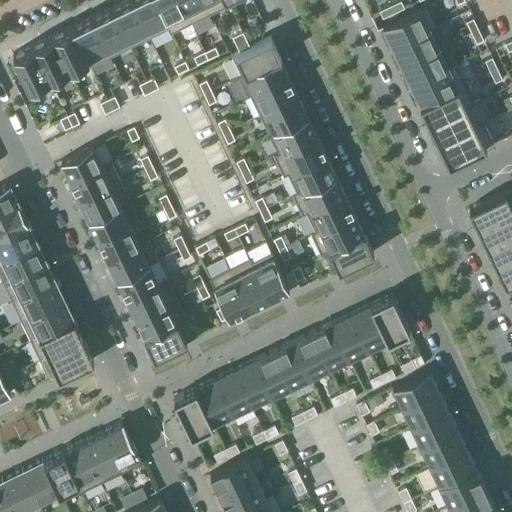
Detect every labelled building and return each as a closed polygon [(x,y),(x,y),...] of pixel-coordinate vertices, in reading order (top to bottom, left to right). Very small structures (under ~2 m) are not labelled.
[(131,0),(123,0),(111,6),(129,45),(149,36),(131,0)] [(155,0),(131,0),(149,36),(167,27),(168,27),(155,0)] [(179,0),(155,0),(168,27),(167,27),(169,31),(170,31),(190,22),(179,0)] [(203,0),(179,0),(190,22),(209,12),(203,0)] [(203,0),(209,12),(230,2),(228,0),(203,0)] [(400,0),(399,0),(389,5),(393,12),(404,7),(400,0)] [(387,22),(382,25),(382,26),(392,45),(436,24),(427,5),(427,3),(425,4),(396,18),(387,22)] [(393,12),(389,5),(378,10),(382,17),(393,12)] [(111,6),(91,15),(110,54),(129,45),(111,6)] [(91,15),(72,25),(90,64),(110,54),(91,15)] [(465,21),(470,31),(478,28),(473,17),(465,21)] [(436,24),(392,45),(401,65),(446,43),(444,40),(436,24)] [(72,25),(52,34),(68,68),(67,68),(70,73),(71,73),(90,64),(72,25)] [(478,28),(471,32),(476,43),(483,39),(478,28)] [(242,31),(232,36),(235,43),(246,38),(242,31)] [(52,34),(33,43),(49,77),(50,76),(67,68),(68,68),(52,34)] [(239,50),(231,54),(241,75),(245,73),(245,72),(279,56),(270,36),(249,45),(239,50)] [(246,38),(235,43),(239,50),(249,45),(246,38)] [(29,45),(12,53),(14,56),(16,61),(23,75),(31,92),(51,82),(52,82),(50,76),(49,77),(33,43),(29,45)] [(446,43),(401,65),(410,84),(455,63),(446,43)] [(214,46),(204,51),(207,58),(218,53),(214,46)] [(204,51),(193,56),(197,63),(207,58),(204,51)] [(254,91),(254,92),(288,75),(279,56),(245,72),(245,73),(254,91)] [(484,60),(489,70),(496,67),(491,56),(484,60)] [(185,60),(174,65),(177,72),(188,67),(185,60)] [(455,63),(410,84),(419,103),(464,81),(455,63)] [(496,67),(489,71),(494,82),(502,78),(496,67)] [(254,91),(249,93),(250,94),(259,113),(298,95),(288,75),(254,92),(254,91)] [(153,76),(146,79),(151,90),(158,86),(153,76)] [(206,78),(198,82),(203,92),(211,88),(206,78)] [(146,79),(139,83),(144,93),(151,90),(146,79)] [(464,81),(419,103),(429,123),(466,105),(467,106),(474,103),(464,81)] [(211,88),(203,92),(208,103),(216,99),(211,88)] [(114,95),(107,98),(112,109),(119,105),(114,95)] [(298,95),(259,113),(261,118),(268,132),(268,133),(307,114),(298,95)] [(107,98),(100,102),(105,112),(112,109),(107,98)] [(429,123),(438,143),(476,125),(475,124),(467,106),(466,105),(429,123)] [(74,111),(67,114),(72,125),(79,121),(74,111)] [(67,114),(59,118),(64,128),(72,125),(67,114)] [(307,114),(268,133),(270,136),(273,143),(276,150),(278,152),(316,134),(307,114)] [(224,117),(217,121),(222,131),(229,127),(224,117)] [(476,125),(438,143),(448,163),(493,142),(492,141),(482,121),(482,120),(475,124),(476,125)] [(134,126),(126,129),(131,140),(139,136),(134,126)] [(229,127),(222,131),(227,142),(234,138),(229,127)] [(276,150),(272,152),(273,154),(273,155),(274,156),(280,168),(283,174),(283,175),(287,173),(287,172),(326,153),(316,134),(278,152),(276,150)] [(87,147),(60,159),(62,163),(70,179),(102,164),(92,144),(87,147)] [(326,153),(287,172),(287,173),(289,177),(290,179),(291,181),(296,191),(335,173),(326,153)] [(140,157),(145,167),(152,164),(147,154),(140,157)] [(243,156),(236,160),(240,170),(248,166),(243,156)] [(102,164),(70,179),(79,199),(120,179),(111,160),(110,159),(102,164)] [(152,164),(145,167),(150,178),(157,174),(152,164)] [(248,166),(240,170),(246,181),(253,177),(248,166)] [(296,191),(291,193),(292,195),(301,213),(302,214),(306,212),(306,211),(345,192),(335,173),(296,191)] [(120,179),(79,199),(88,218),(129,199),(120,180),(120,179)] [(0,210),(18,202),(9,182),(0,185),(0,210)] [(511,194),(509,187),(468,207),(478,226),(511,209),(511,194)] [(345,192),(306,211),(306,212),(315,230),(354,212),(345,192)] [(159,196),(164,206),(171,203),(166,193),(159,196)] [(262,195),(254,199),(259,209),(266,205),(262,195)] [(129,199),(88,218),(97,238),(134,220),(135,222),(139,220),(139,219),(129,199)] [(0,210),(0,234),(28,221),(18,202),(0,210)] [(171,203),(164,206),(169,217),(176,213),(171,203)] [(266,205),(259,209),(264,219),(272,216),(266,205)] [(511,209),(478,226),(487,244),(511,232),(511,209)] [(315,230),(310,232),(311,233),(319,251),(320,253),(324,251),(324,250),(363,231),(354,212),(315,230)] [(134,220),(97,238),(107,257),(143,240),(137,227),(135,223),(135,222),(134,220)] [(0,234),(0,258),(37,241),(28,221),(0,234)] [(244,221),(234,226),(238,233),(248,229),(244,221)] [(234,226),(223,231),(227,239),(238,233),(234,226)] [(363,231),(324,250),(324,251),(333,269),(334,270),(368,254),(373,252),(371,247),(363,231)] [(511,232),(487,244),(495,263),(511,254),(511,232)] [(173,237),(178,248),(185,244),(180,234),(173,237)] [(273,237),(278,248),(285,244),(280,234),(273,237)] [(143,240),(107,257),(116,277),(148,261),(149,263),(157,259),(158,259),(157,258),(148,238),(147,237),(143,240)] [(206,240),(195,245),(199,252),(209,247),(206,240)] [(0,258),(0,276),(2,280),(46,259),(37,241),(0,258)] [(185,244),(178,248),(183,258),(190,255),(185,244)] [(285,244),(278,248),(283,259),(290,255),(285,244)] [(243,246),(224,255),(229,266),(248,307),(251,305),(257,302),(268,297),(250,261),(251,261),(249,256),(248,257),(243,246)] [(251,261),(250,261),(268,297),(276,293),(288,288),(281,273),(273,256),(271,251),(270,252),(263,255),(251,261)] [(511,254),(495,263),(504,281),(511,277),(511,254)] [(2,280),(11,299),(54,278),(46,259),(2,280)] [(148,261),(116,277),(125,296),(158,281),(157,281),(166,276),(158,259),(157,259),(149,263),(148,261)] [(299,265),(291,269),(295,275),(296,279),(297,279),(304,276),(299,265)] [(229,266),(209,276),(223,306),(228,316),(229,316),(232,315),(240,311),(246,308),(248,307),(229,266)] [(287,270),(281,273),(288,288),(292,286),(297,284),(298,283),(297,279),(296,279),(295,275),(291,269),(289,270),(287,270)] [(192,276),(197,287),(204,283),(199,273),(192,276)] [(158,281),(125,296),(134,316),(176,296),(166,277),(166,276),(157,281),(158,281)] [(11,299),(20,319),(64,298),(54,278),(11,299)] [(204,283),(197,287),(202,297),(209,294),(204,283)] [(392,291),(370,302),(387,338),(409,328),(392,291)] [(176,296),(134,316),(144,335),(185,316),(176,297),(176,296)] [(20,319),(30,339),(74,318),(64,298),(20,319)] [(370,302),(350,311),(368,347),(387,338),(370,302)] [(223,306),(216,309),(221,320),(228,316),(223,306)] [(350,311),(331,320),(348,357),(368,347),(350,311)] [(185,316),(144,335),(154,356),(175,346),(195,337),(194,335),(187,320),(185,316)] [(30,339),(39,358),(83,337),(74,318),(30,339)] [(331,320),(311,330),(329,366),(348,357),(331,320)] [(311,330),(292,339),(309,375),(329,366),(311,330)] [(83,337),(39,358),(49,380),(93,359),(83,337)] [(292,339),(272,348),(290,385),(309,375),(292,339)] [(272,348),(253,358),(270,394),(290,385),(272,348)] [(253,358),(233,367),(251,403),(270,394),(253,358)] [(399,364),(403,372),(414,366),(411,358),(399,364)] [(3,364),(8,373),(17,369),(13,360),(3,364)] [(233,367),(214,376),(231,412),(251,403),(233,367)] [(391,368),(380,373),(384,381),(395,376),(391,368)] [(397,396),(401,406),(438,388),(436,384),(434,380),(428,368),(392,386),(397,396)] [(17,369),(8,373),(12,382),(21,378),(17,369)] [(0,370),(0,396),(10,392),(0,370)] [(384,381),(380,373),(369,378),(372,386),(384,381)] [(214,376),(194,385),(212,422),(231,412),(214,376)] [(212,422),(194,385),(173,396),(190,432),(212,422)] [(352,386),(341,392),(345,400),(352,396),(356,394),(352,386)] [(402,406),(411,425),(447,408),(438,388),(402,406)] [(345,400),(341,392),(330,397),(333,405),(345,400)] [(364,399),(356,403),(361,414),(369,410),(364,400),(364,399)] [(313,405),(302,410),(306,418),(317,413),(313,405)] [(411,425),(420,445),(456,428),(447,408),(411,425)] [(306,418),(302,410),(291,416),(294,424),(306,418)] [(379,431),(373,419),(365,423),(371,434),(379,431)] [(122,420),(102,430),(121,471),(142,461),(122,420)] [(274,424),(263,429),(267,437),(278,432),(274,424)] [(420,445),(430,464),(466,447),(456,428),(420,445)] [(267,437),(263,429),(252,434),(255,442),(267,437)] [(102,430),(82,439),(102,480),(121,471),(102,430)] [(287,449),(282,438),(274,442),(274,443),(279,453),(287,449)] [(82,439),(63,449),(82,489),(102,480),(82,439)] [(235,442),(224,448),(228,456),(239,450),(235,442)] [(379,451),(384,462),(392,458),(387,447),(379,451)] [(430,464),(439,484),(475,466),(466,447),(430,464)] [(228,456),(224,448),(213,453),(217,461),(228,456)] [(63,449),(43,458),(63,499),(82,489),(63,449)] [(209,473),(219,493),(255,476),(246,455),(209,473)] [(43,458),(23,468),(42,509),(43,508),(41,504),(60,495),(62,499),(63,499),(43,458)] [(392,458),(384,462),(389,473),(397,469),(392,458)] [(439,484),(448,503),(484,486),(475,466),(439,484)] [(287,471),(293,482),(301,478),(295,467),(287,471)] [(23,468),(2,477),(18,511),(34,511),(42,509),(23,468)] [(219,493),(228,511),(229,511),(265,495),(255,476),(219,493)] [(18,511),(2,477),(0,478),(0,511),(18,511)] [(301,478),(293,482),(298,493),(306,489),(301,478)] [(397,490),(402,501),(410,497),(405,486),(397,490)] [(448,503),(452,511),(479,511),(494,505),(484,486),(448,503)] [(142,487),(131,492),(135,501),(146,496),(142,487)] [(135,501),(131,492),(120,497),(125,506),(135,501)] [(229,511),(272,511),(265,495),(229,511)] [(125,511),(165,511),(159,497),(125,511)] [(410,497),(402,501),(407,511),(408,511),(416,509),(410,497)]
